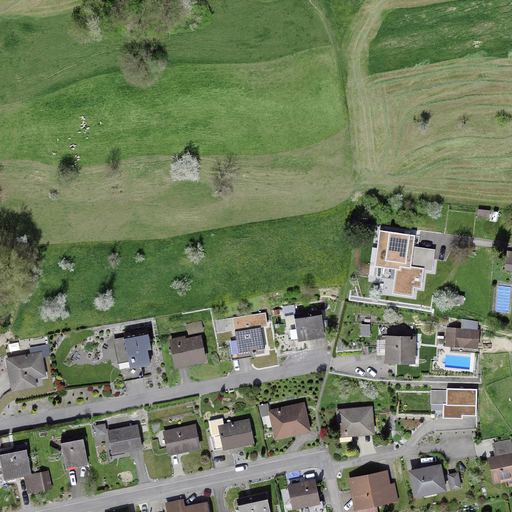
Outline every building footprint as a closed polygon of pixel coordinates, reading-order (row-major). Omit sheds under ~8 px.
[(412,283),(420,284),(422,269),(410,267),(414,236),(380,232),(375,265),(398,269),(395,293),(411,295),(412,283)] [(294,316),(297,341),(308,339),(307,336),(323,333),(320,312),(294,316)] [(236,341),(228,342),(230,357),(263,352),(257,315),(233,319),(236,341)] [(462,330),(447,329),(446,345),(477,347),(479,322),(463,320),(462,330)] [(119,375),(121,382),(143,378),(140,366),(149,364),(147,350),(150,349),(149,341),(143,342),(142,333),(129,336),(129,339),(124,340),(126,351),(128,351),(129,356),(130,355),(132,363),(133,362),(134,364),(126,365),(127,373),(119,375)] [(170,340),(176,367),(187,364),(186,361),(202,358),(198,338),(183,341),(182,338),(170,340)] [(412,338),(377,338),(377,352),(387,353),(387,360),(411,360),(412,338)] [(39,354),(6,360),(12,391),(28,388),(26,379),(44,376),(39,354)] [(477,414),(477,390),(431,390),(431,417),(463,417),(463,414),(477,414)] [(270,413),(276,437),(307,430),(301,405),(270,413)] [(337,411),(339,432),(359,430),(359,434),(372,433),(370,408),(337,411)] [(222,418),(206,421),(213,451),(253,442),(248,421),(223,426),(222,418)] [(107,432),(111,454),(141,448),(136,426),(107,432)] [(164,433),(168,454),(198,447),(193,427),(164,433)] [(60,441),(64,464),(77,462),(77,465),(86,463),(81,437),(60,441)] [(511,457),(508,441),(494,443),(497,458),(489,460),(494,480),(511,476),(511,457)] [(0,453),(0,464),(2,476),(13,473),(14,477),(25,474),(26,477),(29,493),(43,490),(40,473),(30,475),(24,445),(12,447),(13,451),(0,453)] [(410,472),(414,493),(443,487),(438,466),(410,472)] [(49,489),(46,472),(40,473),(43,490),(49,489)] [(383,473),(351,480),(357,511),(376,511),(375,502),(388,499),(383,473)] [(451,489),(459,487),(456,474),(448,475),(451,489)] [(292,508),(318,502),(314,482),(288,487),(292,508)] [(237,500),(239,510),(236,511),(266,511),(263,495),(237,500)] [(206,511),(205,504),(184,508),(182,501),(166,504),(167,511),(206,511)]
